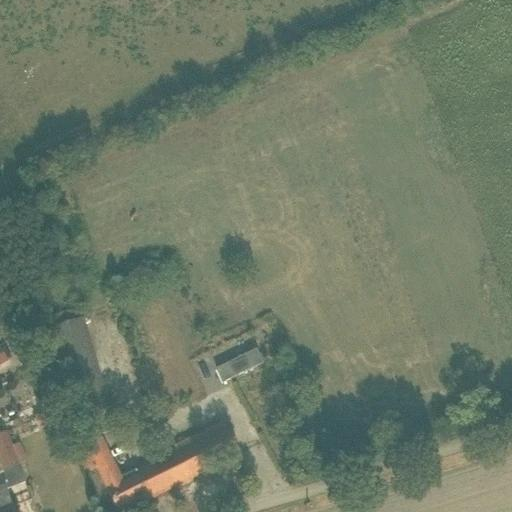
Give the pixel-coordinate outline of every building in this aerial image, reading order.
[(124,511),(238,455),(222,423),(218,424),(174,446),(174,450),(130,473),(131,476),(123,481),(103,443),(100,436),(116,432),(84,321),(49,332),(83,435),(87,445),(80,449),(91,472),(95,470),(106,490),(117,511),(124,511)] [(28,338),(15,343),(24,365),(36,360),(28,338)] [(0,348),(0,347),(0,367),(9,363),(6,357),(0,348)] [(257,351),(217,370),(223,384),(263,365),(257,351)] [(49,390),(34,396),(38,406),(53,401),(49,390)] [(40,431),(62,422),(56,407),(34,416),(40,431)] [(18,467),(6,435),(3,427),(0,428),(0,466),(2,473),(18,467)] [(0,511),(14,511),(12,507),(6,490),(0,492),(0,511)]
